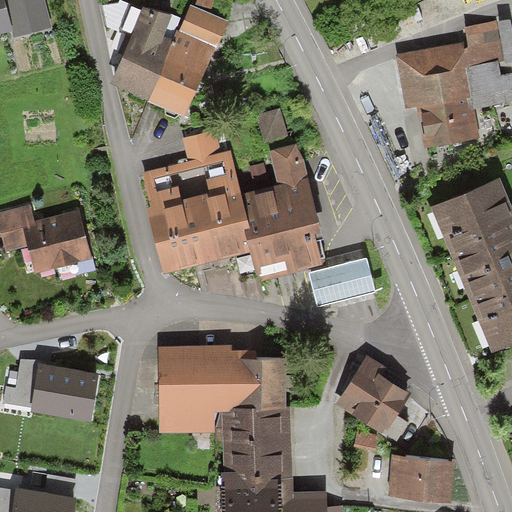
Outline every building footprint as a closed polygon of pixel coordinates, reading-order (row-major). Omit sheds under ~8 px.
[(5,0),(0,0),(0,34),(13,31),(5,0)] [(53,29),(46,0),(8,0),(18,38),(53,29)] [(193,5),(181,31),(216,47),(229,20),(193,5)] [(143,8),(111,81),(185,115),(216,47),(181,31),(177,30),(173,39),(165,36),(173,16),(143,8)] [(465,69),(496,64),(490,26),(460,31),(462,48),(465,69)] [(404,106),(420,103),(427,144),(476,137),(471,109),(465,69),(462,48),(397,58),(404,106)] [(465,69),(471,109),(511,102),(511,88),(510,78),(498,79),(496,64),(465,69)] [(281,109),(257,116),(264,141),(288,134),(281,109)] [(231,152),(223,154),(217,132),(184,140),(190,162),(143,174),(151,207),(147,208),(165,274),(251,251),(245,229),(251,228),(242,194),(231,152)] [(323,265),(316,234),(322,231),(304,159),(297,145),(270,150),(279,184),(271,186),(265,162),(250,167),(255,190),(242,194),(251,228),(245,229),(251,251),(257,274),(260,273),(262,281),(323,265)] [(431,211),(492,353),(511,344),(511,227),(493,184),(431,211)] [(24,207),(0,213),(0,243),(1,248),(26,241),(34,271),(84,258),(72,212),(29,224),(24,207)] [(318,305),(375,290),(367,258),(310,272),(318,305)] [(337,511),(337,507),(319,507),(319,493),(281,493),(281,366),(232,365),(232,348),(155,348),(155,431),(206,431),(206,409),(224,409),(224,511),(337,511)] [(365,362),(338,405),(393,439),(402,424),(388,416),(402,395),(371,376),(376,369),(365,362)] [(90,422),(97,379),(41,369),(34,412),(90,422)] [(353,434),(352,447),(371,449),(373,436),(353,434)] [(451,465),(392,457),(387,494),(446,502),(451,465)] [(21,495),(17,511),(72,511),(74,503),(21,495)]
